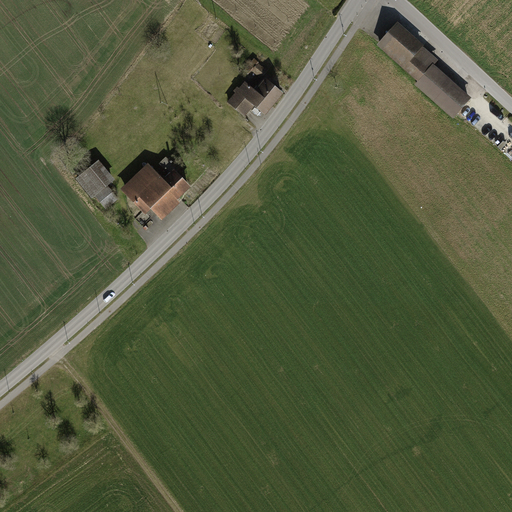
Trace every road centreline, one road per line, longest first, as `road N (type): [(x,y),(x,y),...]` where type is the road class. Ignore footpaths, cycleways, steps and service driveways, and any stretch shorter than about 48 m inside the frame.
road 1 (tertiary): [(0,387),(226,179),(359,0)]
road 2 (track): [(49,345),(191,511)]
road 3 (residential): [(396,0),(511,106)]
